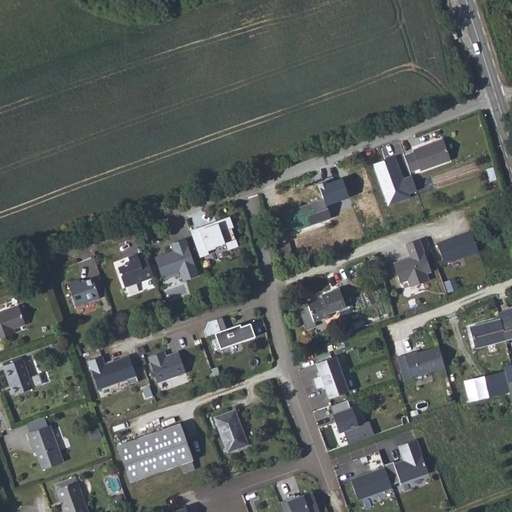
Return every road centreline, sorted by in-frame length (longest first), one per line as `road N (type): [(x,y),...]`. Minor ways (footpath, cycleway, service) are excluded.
road 1 (residential): [(246,188),(496,96)]
road 2 (residential): [(0,275),(246,188)]
road 3 (residential): [(272,297),(318,459)]
